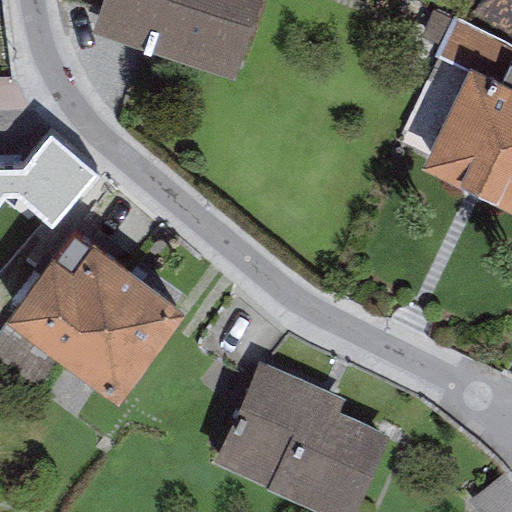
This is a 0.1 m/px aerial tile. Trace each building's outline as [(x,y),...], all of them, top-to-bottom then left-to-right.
[(93,0),(89,12),(233,60),(253,0),(93,0)] [(511,0),(472,0),(511,23),(511,0)] [(511,74),(468,54),(421,151),(511,194),(511,74)] [(96,181),(49,137),(24,171),(0,170),(0,202),(2,199),(18,198),(50,228),(96,181)] [(5,325),(63,367),(131,276),(91,247),(88,251),(74,240),(54,267),(50,264),(5,325)] [(131,276),(63,367),(117,407),(184,315),(131,276)] [(343,391),(257,352),(213,449),(348,510),(387,424),(337,402),(343,391)] [(511,511),(511,480),(504,470),(468,496),(479,511),(511,511)]
